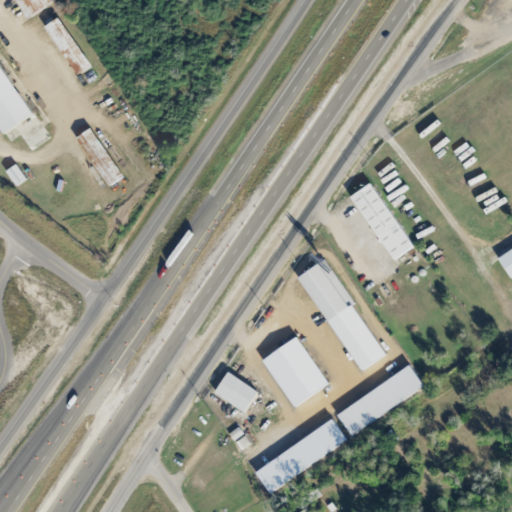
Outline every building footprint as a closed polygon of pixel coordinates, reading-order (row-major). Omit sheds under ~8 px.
[(79,76),(93,68),(63,17),(49,25),(79,76)] [(0,60),(0,133),(2,137),(34,117),(0,60)] [(125,179),(98,128),(83,136),(110,187),(125,179)] [(9,171),(19,186),(30,179),(19,164),(9,171)] [(354,196),(397,261),(418,247),(375,182),(354,196)] [(329,260),(303,276),(363,372),(389,356),(329,260)] [(333,384),(301,337),(266,361),(298,408),(333,384)] [(428,388),(415,367),(340,414),(353,435),(428,388)] [(218,393),(249,413),(262,392),(232,372),(218,393)] [(351,442),(337,420),(259,472),(272,493),(351,442)]
